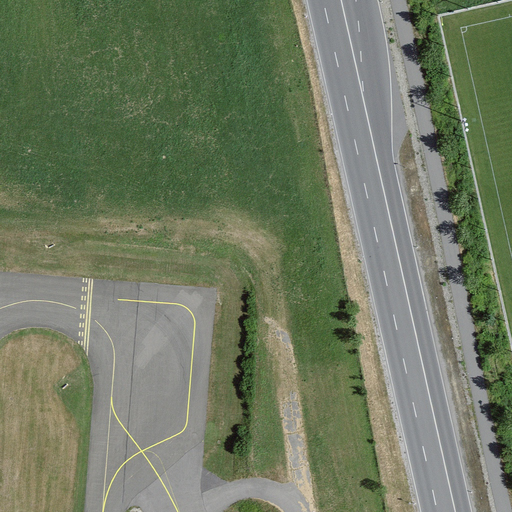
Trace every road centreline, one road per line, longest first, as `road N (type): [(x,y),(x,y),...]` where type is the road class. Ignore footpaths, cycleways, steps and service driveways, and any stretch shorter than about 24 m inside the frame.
road 1 (secondary): [(343,0),(453,511)]
road 2 (track): [(302,511),(268,265),(239,239),(113,230)]
